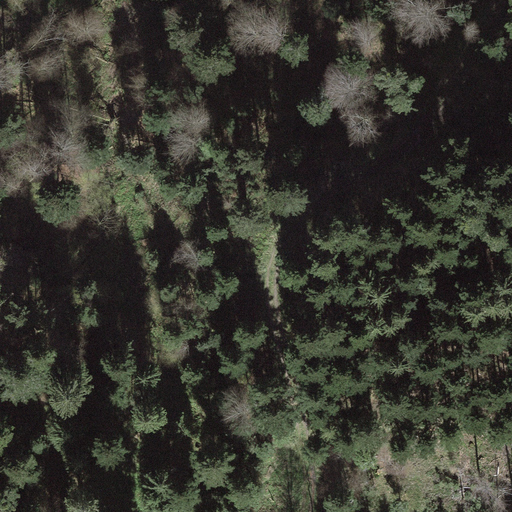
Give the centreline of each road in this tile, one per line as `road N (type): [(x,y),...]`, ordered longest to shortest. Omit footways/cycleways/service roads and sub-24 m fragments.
road 1 (track): [(304,511),(300,432),(273,309),(280,242),(331,187),(419,132),(505,0)]
road 2 (track): [(0,407),(133,511)]
